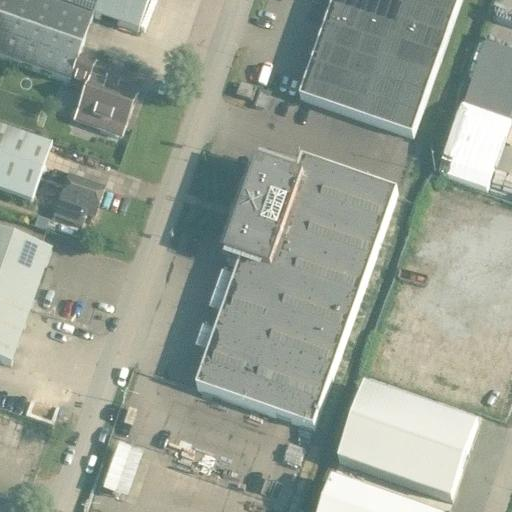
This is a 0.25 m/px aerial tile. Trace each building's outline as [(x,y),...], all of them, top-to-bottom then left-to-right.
[(0,0),(0,57),(85,88),(76,112),(103,121),(100,130),(120,137),(123,128),(125,129),(136,96),(116,89),(117,85),(104,80),(103,85),(89,80),(95,63),(78,57),(92,16),(138,32),(148,0),(0,0)] [(334,0),(300,99),(413,139),(461,0),(334,0)] [(236,95),(251,100),(256,87),(241,82),(236,95)] [(0,191),(31,203),(51,145),(0,127),(0,191)] [(197,389),(314,431),(397,194),(302,160),(296,178),(258,165),(226,258),(241,263),(197,389)] [(58,204),(94,217),(104,188),(68,176),(53,171),(49,182),(64,187),(58,204)] [(0,361),(10,365),(50,252),(0,234),(0,361)] [(338,463),(451,502),(477,427),(364,388),(338,463)] [(415,511),(331,483),(321,511),(415,511)]
